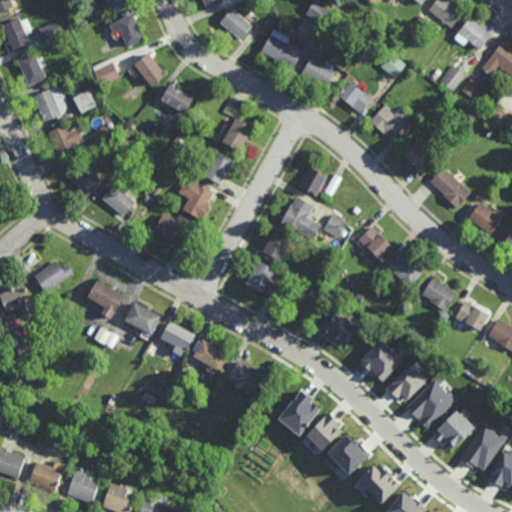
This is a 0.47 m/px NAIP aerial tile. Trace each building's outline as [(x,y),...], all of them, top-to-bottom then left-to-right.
[(0,12),(0,0),(13,0),(16,6),(0,12)] [(114,10),(109,0),(129,0),(131,3),(114,10)] [(223,0),(223,1),(206,8),(202,0),(223,0)] [(324,24),(306,13),(315,0),(332,11),(324,24)] [(452,28),(445,23),(444,24),(441,21),(442,20),(429,10),(436,0),(448,0),(464,12),(452,28)] [(242,40),(220,22),(232,8),(253,26),(242,40)] [(374,22),(368,18),(374,10),(380,14),(374,22)] [(145,41),(130,47),(122,30),(116,32),(113,24),(119,21),(119,20),(136,13),(141,26),(139,27),(145,41)] [(423,25),(417,20),(420,15),(427,20),(423,25)] [(480,49),(469,40),(464,45),(455,37),(459,32),(458,32),(471,16),(492,33),(480,49)] [(30,37),(31,37),(33,42),(32,42),(32,43),(15,51),(4,25),(22,17),(30,37)] [(47,43),(41,29),(59,21),(66,34),(47,43)] [(294,69),(262,51),(274,29),(291,38),(289,42),(304,50),(294,69)] [(511,75),(505,70),(505,71),(501,67),(499,65),(491,75),(482,67),(503,41),(511,48),(511,75)] [(318,57),(312,54),(315,49),(321,53),(318,57)] [(38,56),(43,54),(49,66),(43,68),(48,79),(31,87),(19,60),(36,52),(38,56)] [(396,78),(381,66),(392,52),(407,64),(396,78)] [(151,84),(136,64),(142,60),(141,59),(149,53),(165,75),(151,84)] [(324,64),(327,60),(335,65),(332,69),(337,72),(326,89),(302,73),(313,56),(317,58),(316,59),(324,64)] [(103,86),(97,71),(115,62),(122,77),(103,86)] [(454,91),(446,85),(444,88),(440,84),(442,82),(440,80),(452,64),(466,75),(454,91)] [(435,78),(431,74),(437,67),(441,71),(435,78)] [(472,96),(462,89),(471,77),(481,84),(472,96)] [(363,91),(373,98),(362,113),(339,95),(350,81),(363,91)] [(114,93),(111,90),(117,84),(121,87),(114,93)] [(185,114),(160,100),(169,84),(194,98),(185,114)] [(47,123),(36,96),(62,85),(70,103),(67,114),(47,123)] [(86,114),(76,98),(91,90),(100,106),(86,114)] [(444,101),(440,97),(446,92),(450,96),(444,101)] [(511,115),(502,128),(488,117),(500,102),(511,111),(511,115)] [(394,114),(401,107),(411,116),(404,123),(406,125),(393,139),(386,132),(384,134),(370,120),(373,116),(374,117),(386,104),(390,108),(389,109),(394,114)] [(180,129),(174,126),(179,117),(185,121),(180,129)] [(191,127),(186,123),(189,118),(194,121),(191,127)] [(239,152),(222,142),(237,118),(254,128),(239,152)] [(103,147),(94,133),(110,123),(118,138),(103,147)] [(71,131),(85,125),(89,134),(85,136),(86,141),(79,144),(82,150),(63,158),(52,132),(68,125),(71,131)] [(186,136),(181,133),(185,126),(190,130),(186,136)] [(489,136),(485,131),(491,127),(494,131),(489,136)] [(119,137),(115,131),(121,128),(124,133),(119,137)] [(422,174),(403,153),(417,140),(436,161),(422,174)] [(235,161),(221,186),(204,176),(210,165),(205,162),(209,155),(214,157),(217,151),(235,161)] [(97,177),(98,176),(103,181),(102,182),(103,183),(90,196),(69,177),(83,163),(97,177)] [(458,207),(445,195),(445,194),(431,181),(444,166),(472,192),(458,207)] [(317,196),(300,187),(311,167),(328,176),(317,196)] [(332,196),(325,192),(335,173),(342,177),(332,196)] [(200,221),(182,211),(189,199),(178,193),(187,178),(199,185),(199,186),(213,194),(208,203),(210,204),(200,221)] [(126,217),(105,199),(116,185),(138,202),(126,217)] [(151,204),(145,200),(150,193),(156,197),(151,204)] [(315,206),(311,213),(312,213),(313,220),(321,225),(314,238),(287,223),(286,224),(282,222),(291,205),(292,205),(297,196),(315,206)] [(493,233),(470,217),(481,202),(503,217),(493,233)] [(358,214),(353,211),(357,206),(361,210),(358,214)] [(339,236),(325,227),(333,214),(347,222),(339,236)] [(176,221),(179,215),(191,223),(189,227),(190,227),(180,242),(171,236),(170,238),(157,229),(166,215),(176,221)] [(381,257),(370,245),(369,246),(360,238),(374,224),(394,244),(381,257)] [(281,258),(264,249),(277,225),(294,234),(281,258)] [(411,286),(406,281),(405,283),(401,280),(402,278),(390,266),(403,252),(425,272),(411,286)] [(65,265),(69,262),(76,271),(48,291),(36,275),(60,257),(65,265)] [(264,290),(246,280),(259,258),(277,268),(264,290)] [(301,279),(295,276),(298,271),(304,274),(301,279)] [(356,288),(352,283),(360,275),(365,280),(356,288)] [(459,293),(447,311),(431,300),(432,298),(423,292),(434,277),(459,293)] [(118,311),(90,295),(99,278),(127,293),(118,311)] [(35,308),(25,312),(22,305),(9,311),(2,292),(26,282),(33,300),(32,301),(35,308)] [(356,300),(352,296),(358,290),(362,294),(356,300)] [(152,333),(150,332),(148,335),(144,332),(146,328),(127,318),(138,300),(149,306),(149,307),(162,314),(152,333)] [(481,329),(467,321),(467,323),(466,322),(462,329),(454,324),(458,317),(456,316),(466,300),(490,314),(481,329)] [(318,329),(346,347),(360,325),(332,307),(318,329)] [(187,350),(184,349),(181,354),(172,349),(175,344),(160,336),(169,318),(196,333),(187,350)] [(511,325),(511,348),(498,341),(499,340),(490,334),(499,318),(511,325)] [(12,357),(7,336),(31,330),(36,350),(12,357)] [(114,347),(107,343),(114,331),(121,335),(114,347)] [(425,343),(419,340),(422,334),(428,338),(425,343)] [(221,369),(194,354),(203,337),(231,352),(221,369)] [(153,355),(146,351),(154,338),(161,342),(153,355)] [(404,360),(382,338),(360,360),(382,381),(404,360)] [(437,352),(430,348),(432,343),(440,347),(437,352)] [(257,389),(247,383),(243,390),(235,385),(239,379),(230,374),(239,357),(266,372),(257,389)] [(388,387),(405,403),(426,381),(409,365),(388,387)] [(406,406),(427,428),(457,400),(436,379),(406,406)] [(279,418),(300,435),(323,407),(302,390),(279,418)] [(114,405),(109,402),(114,394),(119,397),(114,405)] [(123,409),(117,407),(122,398),(127,401),(123,409)] [(472,414),(462,405),(435,434),(453,450),(475,427),(467,419),(472,414)] [(324,451),(344,428),(328,413),(307,435),(324,451)] [(461,457),(483,473),(508,437),(486,422),(461,457)] [(185,436),(174,431),(177,425),(187,430),(185,436)] [(370,454),(348,434),(325,458),(336,469),(340,464),(350,474),(370,454)] [(200,446),(194,443),(198,436),(203,439),(200,446)] [(20,477),(0,470),(0,452),(2,447),(28,456),(20,477)] [(511,486),(511,449),(510,454),(504,451),(490,479),(510,489),(511,486)] [(58,490),(31,481),(38,461),(65,470),(58,490)] [(359,480),(384,503),(401,485),(376,462),(359,480)] [(100,482),(93,502),(68,494),(71,486),(64,484),(66,478),(73,481),(78,466),(88,470),(87,473),(94,476),(93,480),(100,482)] [(159,480),(153,478),(155,470),(161,472),(159,480)] [(131,488),(129,492),(136,495),(129,511),(122,511),(104,506),(112,482),(131,488)] [(421,511),(426,506),(402,491),(388,511),(421,511)] [(172,511),(140,511),(146,497),(155,500),(155,501),(174,508),(172,511)]
